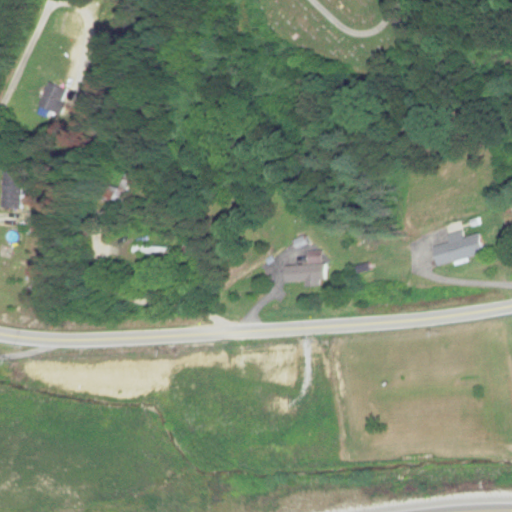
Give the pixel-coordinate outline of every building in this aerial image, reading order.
[(61,117),(71,92),(51,84),(41,109),(61,117)] [(26,171),(6,171),(6,207),(26,207),(26,171)] [(110,185),(103,201),(119,208),(134,176),(127,173),(119,189),(110,185)] [(487,254),(481,233),(434,247),(440,267),(487,254)] [(326,262),(321,262),(321,252),(311,252),(312,265),(290,267),(291,286),(328,284),(326,262)]
